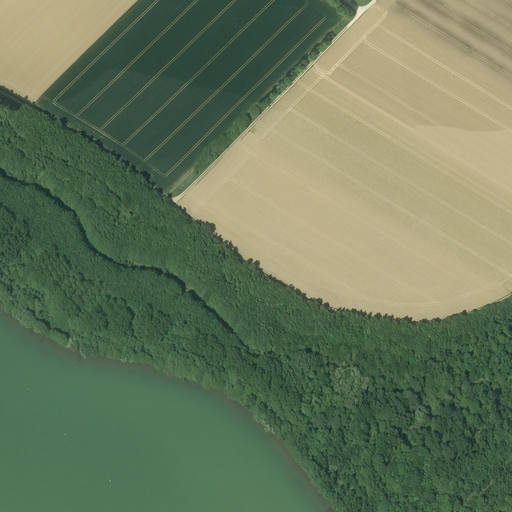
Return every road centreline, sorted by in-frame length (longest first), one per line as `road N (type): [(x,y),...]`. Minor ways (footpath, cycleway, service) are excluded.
road 1 (track): [(361,13),(172,206)]
road 2 (track): [(400,325),(312,305),(172,206)]
road 3 (track): [(172,206),(0,91)]
